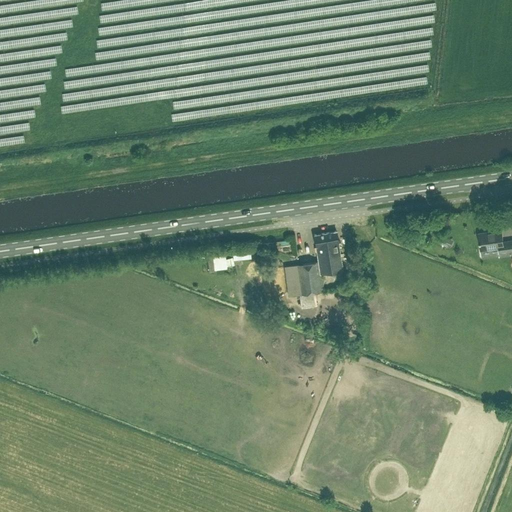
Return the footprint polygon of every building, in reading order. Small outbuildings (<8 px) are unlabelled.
[(342,270),(336,231),(314,235),(318,261),(295,265),(299,293),(323,290),(321,273),(342,270)] [(511,240),(504,242),(502,231),(479,234),(481,250),(500,247),(501,253),(511,251),(511,240)] [(453,239),(444,235),(440,243),(450,247),(453,239)] [(235,258),(252,257),(251,247),(235,248),(235,258)] [(228,254),(215,255),(216,268),(228,268),(228,254)]
